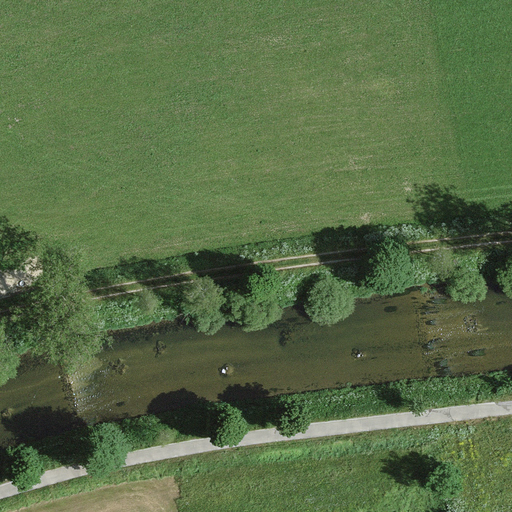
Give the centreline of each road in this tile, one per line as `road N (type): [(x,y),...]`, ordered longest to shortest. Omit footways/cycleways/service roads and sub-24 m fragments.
road 1 (track): [(511,404),(265,436),(83,470),(0,497)]
road 2 (track): [(511,233),(146,284),(0,317)]
